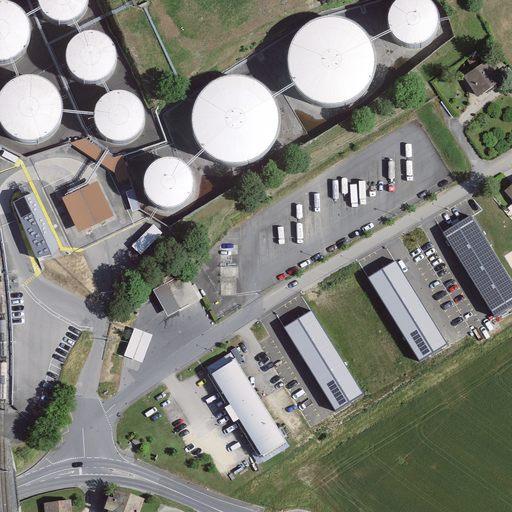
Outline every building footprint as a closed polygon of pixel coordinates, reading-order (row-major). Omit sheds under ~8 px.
[(36,0),(36,9),(43,20),(54,26),(66,27),(77,22),(83,14),(86,3),(85,0),(36,0)] [(389,17),(387,25),(388,33),(391,40),(397,46),(404,50),(413,52),(421,50),(428,46),(433,40),(437,32),(437,24),(435,16),(431,9),(424,4),(416,2),(408,2),(400,4),(393,10),(389,17)] [(0,66),(3,66),(12,63),(20,57),(25,49),(28,40),(27,30),(24,21),(18,14),(10,9),(0,6),(0,66)] [(297,38),(290,51),(287,65),(288,79),(295,93),(305,103),(318,109),(333,111),(347,108),(359,101),(368,90),(373,76),(374,62),(370,48),(362,37),(350,28),(337,24),(322,24),(309,29),(297,38)] [(99,39),(85,37),(71,45),(65,57),(65,69),(71,80),(82,86),(95,87),(105,82),(112,74),(115,64),(113,55),(108,46),(99,39)] [(503,76),(491,58),(464,75),(476,93),(503,76)] [(201,97),(193,109),(190,123),(192,138),(198,151),(208,161),(222,168),(236,169),(250,166),(262,159),(272,148),(277,135),(278,121),(274,107),(265,95),(254,87),(240,82),(226,83),(212,88),(201,97)] [(11,89),(3,96),(0,102),(0,125),(6,135),(14,141),(24,144),(34,144),(43,140),(50,134),(56,126),(58,117),(58,108),(54,99),(48,91),(40,86),(31,84),(20,84),(11,89)] [(127,99),(113,97),(99,104),(93,116),(93,128),(99,140),(110,146),(123,147),(133,142),(140,134),(142,123),(141,114),(136,105),(127,99)] [(82,136),(75,146),(97,160),(104,150),(82,136)] [(117,181),(127,179),(122,153),(103,157),(106,171),(114,169),(117,181)] [(176,161),(164,160),(152,165),(145,174),(142,186),(146,197),(154,206),(166,210),(178,208),(187,201),(193,190),(192,178),(186,167),(176,161)] [(114,216),(98,181),(62,198),(79,233),(114,216)] [(511,184),(502,191),(511,204),(511,184)] [(33,192),(13,202),(36,258),(52,255),(60,247),(33,192)] [(456,225),(444,233),(495,317),(511,306),(511,282),(472,216),(459,224),(456,225)] [(141,255),(162,232),(153,223),(131,245),(141,255)] [(384,267),(368,277),(419,361),(447,344),(396,260),(384,267)] [(153,290),(167,316),(199,300),(185,273),(153,290)] [(294,321),(284,327),(336,411),(364,394),(312,310),(311,311),(294,321)] [(124,356),(142,363),(153,335),(135,328),(124,356)] [(287,441),(235,359),(210,375),(262,457),(287,441)] [(140,511),(145,499),(116,488),(113,497),(109,496),(104,508),(108,510),(107,511),(140,511)] [(72,511),(72,500),(44,503),(44,511),(72,511)]
